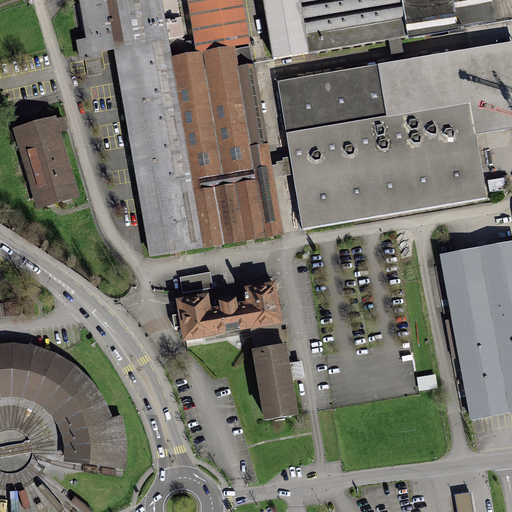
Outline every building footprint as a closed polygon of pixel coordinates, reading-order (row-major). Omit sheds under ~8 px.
[(114,57),(103,0),(75,0),(82,38),(70,40),(75,64),(114,57)] [(103,0),(114,57),(111,69),(168,61),(168,58),(165,40),(181,37),(175,0),(103,0)] [(238,0),(185,0),(193,55),(227,50),(227,48),(246,45),(238,0)] [(258,0),(267,57),(490,22),(487,0),(258,0)] [(277,237),(268,178),(280,176),(291,174),(299,229),(482,201),(472,135),(511,128),(511,48),(277,84),(288,158),(282,159),(282,162),(278,163),(274,164),(274,167),(267,168),(251,65),(230,68),(227,50),(193,55),(168,58),(168,61),(111,69),(142,258),(277,237)] [(52,120),(11,131),(35,212),(75,200),(52,120)] [(504,180),(487,182),(489,193),(505,191),(504,180)] [(511,242),(438,258),(472,419),(511,410),(511,242)] [(172,299),(178,341),(279,326),(272,284),(241,288),(244,305),(232,307),(231,300),(215,303),(216,310),(207,311),(205,294),(172,299)] [(64,461),(126,469),(127,441),(122,414),(112,418),(104,399),(92,381),(75,365),(56,354),(35,346),(13,343),(0,343),(0,397),(1,397),(6,397),(12,396),(17,397),(23,398),(28,400),(33,402),(38,405),(43,407),(47,412),(51,415),(55,420),(57,424),(60,430),(62,435),(63,441),(64,446),(64,452),(64,461)] [(282,348),(250,353),(261,421),(293,416),(282,348)] [(473,511),(471,492),(454,495),(457,511),(473,511)]
